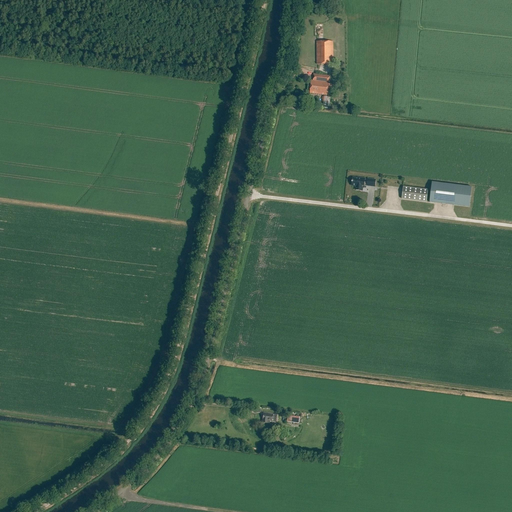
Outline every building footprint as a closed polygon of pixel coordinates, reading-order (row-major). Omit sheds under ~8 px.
[(317,64),(333,64),(333,41),(317,41),(317,64)] [(311,80),(310,93),(328,95),(330,76),(314,74),(313,80),(311,80)] [(358,178),(353,178),(352,186),(356,186),(355,190),(360,191),(360,187),(364,188),(364,185),(367,185),(367,186),(375,187),(376,180),(368,179),(367,180),(365,179),(358,178)] [(432,182),(429,202),(469,207),(472,187),(432,182)] [(403,187),(402,199),(427,202),(428,190),(403,187)] [(275,422),(276,417),(276,415),(265,413),(264,415),(262,414),(261,422),(269,424),(269,421),(275,422)]
